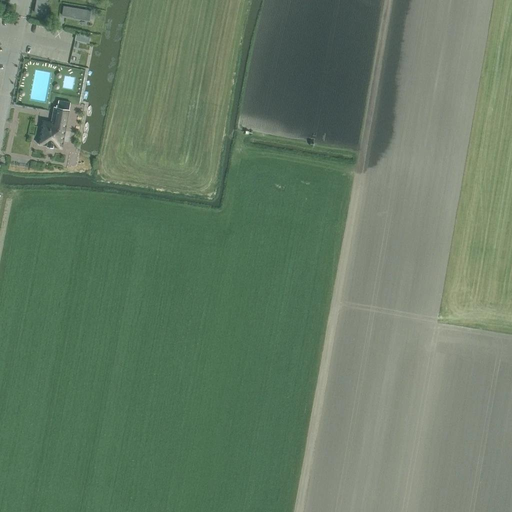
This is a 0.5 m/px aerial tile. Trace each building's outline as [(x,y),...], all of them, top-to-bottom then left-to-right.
[(37,0),(35,12),(44,14),(46,2),(47,2),(45,1),(45,0),(37,0)] [(64,6),(62,15),(74,17),(75,18),(75,17),(89,19),(90,11),(91,11),(92,10),(64,6)] [(92,33),(91,41),(98,42),(99,34),(92,33)] [(43,121),(39,144),(63,149),(64,143),(66,131),(70,110),(69,110),(71,103),(59,101),(58,108),(55,107),(52,122),(43,121)] [(79,155),(70,154),(67,168),(77,167),(79,155)]
